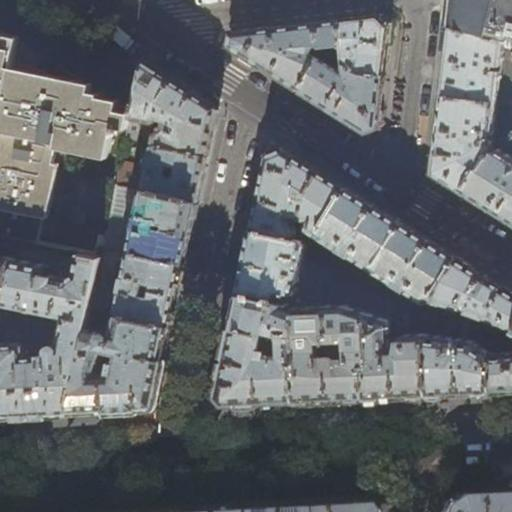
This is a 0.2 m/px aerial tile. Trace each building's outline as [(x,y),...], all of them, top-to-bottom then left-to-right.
[(511,0),(454,0),(451,27),(507,40),(511,40),(511,0)] [(345,51),(344,51),(345,63),(347,62),(347,65),(366,78),(385,76),(387,60),(391,26),(380,16),(359,18),(342,20),(345,51)] [(330,53),(344,51),(345,51),(342,20),(293,26),(233,33),(230,45),(300,89),(321,58),(313,53),(317,45),(321,47),(319,51),(324,54),(326,51),(330,53)] [(493,143),(502,76),(511,77),(511,62),(504,62),(507,40),(451,27),(447,61),(437,134),(432,173),(462,191),(476,170),(481,168),(491,152),(499,148),(493,143)] [(133,114),(49,61),(45,79),(28,76),(14,73),(20,43),(0,38),(0,117),(1,118),(0,124),(0,237),(36,245),(58,144),(107,154),(112,130),(124,133),(125,130),(130,131),(132,121),(133,114)] [(322,58),(321,58),(300,89),(312,96),(367,131),(378,126),(381,108),(385,76),(366,78),(347,65),(346,66),(347,74),(322,58)] [(133,114),(132,121),(141,123),(140,128),(146,130),(158,123),(158,122),(165,123),(164,129),(161,129),(154,133),(152,145),(207,157),(211,137),(218,108),(162,73),(144,62),(133,114)] [(133,141),(128,140),(125,152),(130,153),(133,141)] [(202,181),(207,157),(152,145),(150,155),(148,155),(146,166),(123,162),(117,187),(197,203),(202,181)] [(511,153),(501,147),(499,148),(491,152),(481,168),(476,170),(462,191),(492,210),(511,222),(511,153)] [(261,194),(253,231),(301,241),(302,234),(297,233),(297,230),(295,219),(307,221),(306,230),(323,241),(322,228),(346,188),(285,150),(269,157),(261,194)] [(197,203),(117,187),(104,250),(129,255),(130,253),(131,253),(184,264),(190,238),(197,203)] [(424,305),(430,304),(430,301),(457,259),(398,221),(346,188),(322,228),(323,241),(424,305)] [(301,241),(253,231),(249,249),(242,280),(238,295),(289,305),(290,304),(293,307),(295,307),(326,274),(325,268),(302,263),(306,245),(303,241),(301,241)] [(0,378),(2,375),(1,342),(0,341),(0,321),(0,322),(14,256),(0,253),(0,378)] [(177,297),(184,264),(131,253),(129,262),(121,260),(117,276),(125,278),(117,317),(170,328),(177,297)] [(46,263),(14,256),(0,322),(10,324),(11,317),(10,317),(12,306),(64,316),(58,345),(57,344),(56,344),(54,344),(53,345),(52,346),(50,347),(49,349),(49,350),(49,351),(49,352),(49,354),(28,355),(28,345),(23,341),(1,342),(2,375),(0,378),(0,417),(29,416),(68,414),(87,327),(90,311),(98,274),(102,258),(82,254),(77,272),(70,277),(45,271),(47,266),(47,265),(47,264),(46,263)] [(430,301),(430,304),(471,313),(511,332),(511,293),(494,282),(457,259),(430,301)] [(326,274),(295,307),(347,305),(368,311),(392,319),(411,320),(411,333),(426,333),(429,314),(353,290),(355,285),(332,277),(332,269),(325,268),(326,274)] [(110,276),(98,274),(90,311),(102,314),(110,276)] [(293,307),(290,304),(289,305),(238,295),(227,346),(216,397),(224,406),(246,405),(296,402),(294,375),(298,374),(295,307),(293,307)] [(368,311),(347,305),(295,307),(298,374),(294,375),(296,402),(298,402),(333,400),(337,400),(365,399),(364,364),(371,364),(368,311)] [(425,337),(426,333),(411,333),(411,320),(392,319),(368,311),(371,364),(364,364),(365,399),(395,397),(429,395),(425,337)] [(117,411),(156,409),(167,360),(163,360),(165,350),(170,328),(117,317),(116,317),(112,336),(110,335),(109,334),(108,333),(107,333),(105,333),(106,331),(87,327),(68,414),(117,411)] [(462,338),(426,333),(425,337),(429,395),(467,393),(493,392),(491,344),(491,343),(480,335),(484,326),(464,319),(462,338)] [(511,350),(507,351),(506,343),(491,344),(493,392),(511,391),(511,350)] [(333,400),(298,402),(299,409),(333,407),(333,400)] [(508,511),(507,492),(475,492),(454,494),(442,503),(437,511),(508,511)] [(311,502),(263,504),(263,511),(371,511),(372,511),(363,499),(311,502)]
